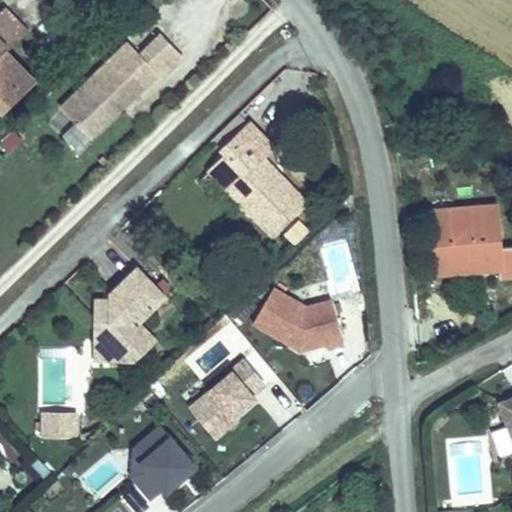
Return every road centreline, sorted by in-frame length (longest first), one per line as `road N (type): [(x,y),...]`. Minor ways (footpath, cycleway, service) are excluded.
road 1 (residential): [(396,374),(363,105),(321,23),(298,0)]
road 2 (residential): [(209,511),(375,378),(396,374)]
road 3 (track): [(260,511),(335,451),(376,431),(399,430)]
road 4 (residential): [(406,511),(396,374)]
